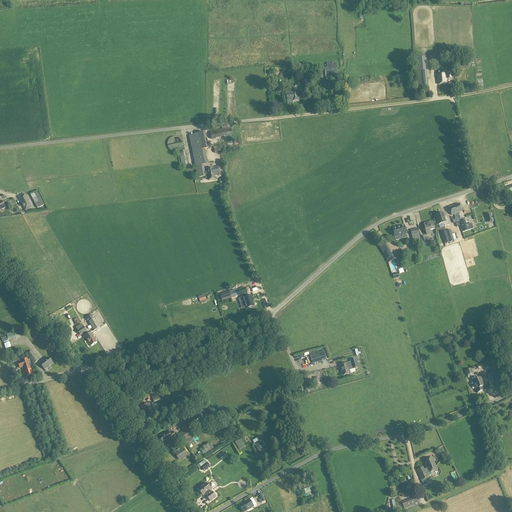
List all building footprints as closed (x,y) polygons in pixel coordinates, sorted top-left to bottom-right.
[(425,58),(414,59),(417,87),(427,86),(425,58)] [(338,78),(337,70),(325,71),(325,79),(338,78)] [(451,73),(437,75),(438,84),(446,84),(445,79),(451,78),(451,73)] [(304,98),(303,93),(299,94),(298,91),(286,92),(287,104),(293,103),(293,102),(298,101),(297,99),(304,98)] [(232,135),(231,127),(210,132),(212,139),(232,135)] [(208,164),(205,150),(209,149),(206,133),(189,136),(198,178),(206,177),(204,165),(208,164)] [(179,153),(182,169),(188,168),(185,152),(179,153)] [(206,169),(209,180),(216,179),(215,175),(221,173),(219,166),(215,167),(216,168),(213,169),(213,168),(206,169)] [(20,175),(12,178),(17,189),(24,186),(20,175)] [(43,204),(38,189),(30,192),(35,207),(43,204)] [(29,202),(25,194),(18,197),(22,205),(23,207),(25,211),(32,208),(32,207),(29,202)] [(459,204),(449,207),(451,214),(452,216),(454,215),(455,219),(457,218),(458,222),(459,222),(461,221),(460,216),(458,213),(462,212),(459,204)] [(450,225),(448,218),(445,219),(443,213),(436,215),(439,225),(443,223),(444,227),(450,225)] [(466,225),(465,220),(461,221),(459,222),(462,232),(471,229),(469,224),(466,225)] [(435,229),(433,222),(424,225),(427,235),(431,234),(430,231),(435,229)] [(406,234),(406,233),(404,226),(392,229),(393,229),(391,230),(392,233),(394,233),(395,237),(406,234)] [(412,236),(420,234),(418,228),(410,230),(412,236)] [(440,238),(442,245),(453,241),(452,237),(452,236),(450,230),(446,232),(446,231),(440,232),(442,238),(440,238)] [(394,259),(384,243),(379,246),(389,263),(394,259)] [(246,309),(253,306),(250,296),(248,297),(247,293),(246,288),(237,291),(238,296),(243,294),(244,298),(243,298),(246,309)] [(229,292),(221,295),(222,301),(231,298),(229,292)] [(100,327),(95,319),(89,322),(94,331),(100,327)] [(82,324),(76,328),(81,335),(87,331),(82,324)] [(16,338),(24,336),(22,331),(14,333),(7,335),(7,337),(1,338),(2,342),(16,338)] [(91,333),(85,337),(90,346),(97,342),(91,333)] [(32,352),(27,356),(34,364),(39,360),(32,352)] [(312,364),(322,361),(319,352),(309,355),(312,364)] [(19,356),(9,359),(11,365),(14,364),(13,362),(20,360),(19,356)] [(18,363),(20,368),(24,367),(25,371),(30,370),(27,360),(26,357),(22,358),(24,361),(18,363)] [(52,363),(49,358),(41,364),(44,369),(46,367),(47,368),(49,367),(48,366),(52,363)] [(347,363),(339,366),(343,376),(350,374),(349,370),(352,369),(359,368),(356,360),(350,361),(351,363),(347,364),(347,363)] [(502,387),(498,374),(494,375),(496,383),(495,383),(497,389),(502,387)] [(472,381),(474,385),(477,393),(483,391),(481,387),(484,386),(480,378),(472,381)] [(150,403),(148,404),(148,403),(141,407),(147,417),(153,414),(155,412),(150,403)] [(182,424),(180,420),(172,424),(174,429),(182,424)] [(187,429),(179,434),(183,442),(192,438),(187,429)] [(172,438),(168,432),(159,438),(163,443),(172,438)] [(184,443),(189,449),(192,447),(191,444),(195,441),(192,438),(188,440),(188,441),(184,443)] [(235,442),(239,450),(243,448),(239,440),(235,442)] [(208,454),(215,450),(210,443),(203,447),(208,454)] [(183,450),(176,454),(179,460),(182,458),(183,459),(185,458),(184,456),(186,455),(183,450)] [(430,472),(437,469),(432,458),(424,462),(426,466),(427,465),(430,472)] [(204,471),(210,467),(207,463),(201,467),(204,471)] [(422,480),(428,477),(423,468),(417,470),(422,480)] [(216,497),(212,492),(210,490),(211,489),(207,483),(198,490),(203,496),(205,494),(207,496),(210,501),(216,497)] [(250,500),(239,506),(242,511),(244,511),(254,507),(250,500)]
